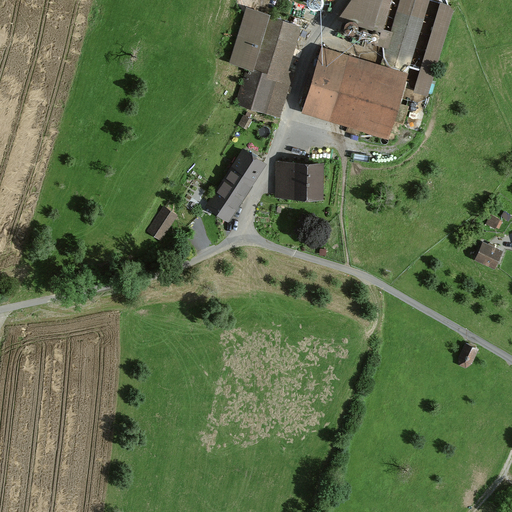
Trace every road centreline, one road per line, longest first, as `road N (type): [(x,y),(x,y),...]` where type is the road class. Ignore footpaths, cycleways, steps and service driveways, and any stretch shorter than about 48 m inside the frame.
road 1 (track): [(511,362),(381,284),(245,239),(148,278),(0,309)]
road 2 (unclassified): [(341,0),(303,68),(245,239)]
